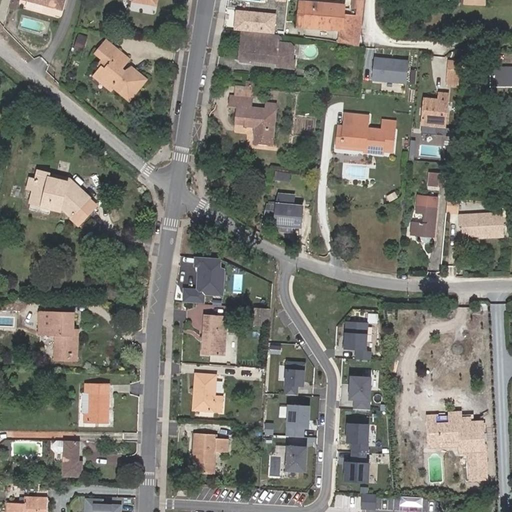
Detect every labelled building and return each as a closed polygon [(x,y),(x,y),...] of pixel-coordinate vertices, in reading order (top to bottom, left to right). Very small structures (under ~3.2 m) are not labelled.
[(298,26),(304,27),(307,1),(301,0),(298,26)] [(359,45),(364,0),(355,0),(355,8),(357,8),(357,14),(344,13),(345,5),(307,1),(304,27),(342,31),(341,42),(359,45)] [(276,15),(236,11),(234,30),(275,34),(276,15)] [(280,37),(242,33),(239,59),(279,64),(279,67),(294,69),(295,61),(294,60),(295,48),(291,44),(280,43),(280,37)] [(84,47),(87,37),(79,34),(76,44),(84,47)] [(103,65),(100,62),(91,72),(108,87),(111,84),(126,98),(143,78),(129,66),(122,70),(120,73),(116,69),(125,57),(104,38),(94,50),(100,55),(107,61),(103,65)] [(97,60),(100,62),(103,65),(107,61),(100,55),(97,60)] [(406,83),(408,60),(375,57),(373,79),(406,83)] [(458,85),(461,61),(449,60),(447,85),(458,85)] [(502,86),(502,68),(491,68),(492,86),(502,86)] [(511,68),(502,68),(502,86),(511,85),(511,68)] [(245,86),(238,85),(236,97),(230,97),(229,107),(238,108),(236,118),(247,120),(246,127),(257,128),(256,144),(273,146),(276,111),(268,110),(253,108),(254,99),(255,87),(245,86)] [(443,126),(447,94),(438,93),(437,100),(423,98),(421,124),(436,125),(443,126)] [(369,116),(345,113),(341,145),(360,147),(360,151),(379,153),(379,149),(393,150),(395,131),(368,128),(369,116)] [(247,120),(236,118),(236,125),(246,127),(247,120)] [(395,131),(395,121),(384,120),(383,130),(395,131)] [(436,125),(421,124),(420,132),(435,133),(436,125)] [(443,126),(436,125),(435,133),(443,134),(443,126)] [(48,177),(49,173),(38,171),(35,179),(30,178),(27,189),(33,190),(30,202),(62,210),(71,217),(90,197),(81,189),(78,191),(68,182),(48,177)] [(288,182),(289,173),(279,171),(277,180),(288,182)] [(70,178),(49,173),(48,177),(68,182),(70,178)] [(448,190),(449,175),(428,173),(427,188),(448,190)] [(70,178),(68,182),(78,191),(81,189),(70,178)] [(292,223),(295,203),(285,201),(286,192),(272,190),(269,200),(269,201),(260,200),(256,209),(268,210),(266,220),(272,220),(273,226),(281,227),(281,222),(292,223)] [(79,225),(98,205),(90,197),(71,217),(79,225)] [(436,207),(436,198),(416,197),(416,205),(436,207)] [(459,200),(447,199),(446,212),(457,214),(459,200)] [(433,238),(436,207),(416,205),(415,213),(423,214),(422,223),(411,222),(410,236),(433,238)] [(499,215),(457,218),(457,226),(460,226),(461,238),(483,237),(483,239),(501,237),(499,215)] [(223,294),(224,269),(220,268),(221,258),(220,258),(196,256),(196,265),(200,265),(198,293),(223,294)] [(270,307),(255,306),(254,318),(269,319),(270,307)] [(56,354),(76,355),(77,331),(73,331),(74,314),(39,313),(39,334),(56,335),(56,354)] [(206,340),(202,340),(201,353),(210,354),(226,355),(227,333),(228,315),(204,313),(202,335),(206,336),(206,340)] [(366,351),(368,323),(347,321),(345,348),(357,348),(356,358),(370,359),(370,351),(366,351)] [(303,385),(305,362),(287,361),(285,394),(297,394),(298,384),(303,385)] [(196,394),(193,393),(192,410),(223,412),(224,395),(216,394),(217,374),(194,372),(193,389),(196,390),(196,394)] [(369,409),(371,377),(351,375),(350,398),(355,398),(354,408),(369,409)] [(90,413),(85,413),(84,422),(110,423),(112,382),(85,382),(85,392),(90,392),(90,398),(90,413)] [(308,426),(309,405),(289,404),(287,435),(302,436),(303,426),(308,426)] [(464,409),(462,411),(463,414),(472,414),(472,420),(476,420),(476,410),(474,409),(464,409)] [(460,438),(460,444),(460,452),(470,452),(471,480),(486,480),(484,420),(476,420),(472,420),(472,414),(463,414),(462,411),(449,411),(449,421),(441,421),(440,414),(426,415),(428,446),(442,445),(441,440),(460,438)] [(367,452),(369,423),(348,422),(347,441),(353,441),(352,451),(365,452),(367,452)] [(218,434),(194,432),(191,472),(216,473),(216,463),(217,451),(228,452),(229,439),(218,437),(218,434)] [(63,440),(55,439),(54,450),(62,451),(63,440)] [(62,475),(82,476),(83,460),(79,460),(80,440),(64,439),(62,475)] [(305,470),(307,446),(288,445),(286,469),(305,470)] [(368,478),(369,460),(365,460),(365,452),(352,451),(351,461),(348,461),(348,467),(345,467),(345,477),(368,478)] [(48,511),(49,496),(26,495),(25,502),(8,502),(7,511),(48,511)] [(101,505),(101,500),(86,500),(86,510),(94,510),(94,505),(101,505)]
